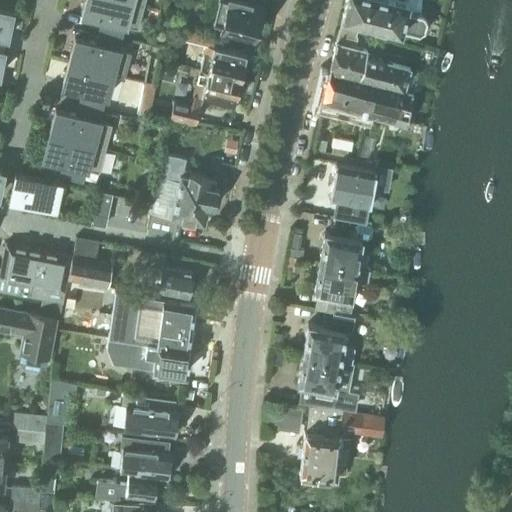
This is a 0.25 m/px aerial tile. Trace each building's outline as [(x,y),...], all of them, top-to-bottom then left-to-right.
[(144,4),(128,0),(84,0),(81,13),(102,19),(98,30),(121,36),(124,24),(137,28),(144,4)] [(220,0),(214,25),(255,36),(262,11),(254,9),(250,8),(251,3),(241,0),(220,0)] [(411,1),(407,0),(348,0),(345,16),(376,24),(375,30),(387,33),(388,27),(420,35),(426,31),(429,22),(425,17),(408,12),(411,1)] [(0,35),(7,36),(12,11),(0,8),(0,35)] [(361,30),(342,25),(331,70),(376,80),(407,89),(413,67),(368,55),(370,50),(357,46),(361,30)] [(121,36),(98,30),(95,42),(74,37),(68,61),(106,71),(113,73),(124,76),(131,52),(118,48),(121,36)] [(207,44),(200,68),(241,78),(242,75),(245,73),(246,68),(245,65),(248,53),(215,45),(217,36),(195,31),(192,40),(207,44)] [(106,71),(68,61),(61,85),(82,90),(79,102),(102,108),(105,96),(106,97),(113,73),(106,71)] [(170,116),(196,122),(203,95),(235,103),(238,91),(241,89),(242,84),(241,81),(241,78),(200,68),(192,102),(175,98),(170,116)] [(376,80),(331,70),(323,101),(368,113),(376,80)] [(415,91),(407,89),(376,80),(368,113),(407,123),(415,91)] [(102,108),(79,102),(76,114),(55,108),(48,133),(105,147),(111,123),(99,120),(102,108)] [(105,147),(48,133),(42,156),(63,162),(60,175),(82,181),(86,168),(98,172),(105,147)] [(374,169),(334,162),(328,197),(339,199),(336,217),(343,218),(350,219),(356,221),(360,203),(367,204),(374,169)] [(151,212),(147,234),(172,239),(176,218),(180,219),(194,222),(204,224),(209,206),(213,207),(214,203),(217,199),(218,195),(217,191),(218,187),(203,184),(205,176),(189,172),(188,176),(180,174),(170,216),(151,212)] [(60,182),(15,173),(9,198),(55,208),(60,182)] [(153,187),(143,184),(139,201),(150,204),(153,187)] [(112,193),(99,191),(92,222),(105,225),(112,193)] [(350,219),(336,217),(334,233),(323,232),(318,261),(356,267),(361,238),(368,240),(374,237),(375,228),(372,224),(356,221),(350,219)] [(69,278),(107,286),(111,263),(94,259),(98,239),(76,235),(72,255),(69,278)] [(0,270),(0,289),(30,295),(35,272),(23,269),(27,246),(5,242),(1,267),(0,270)] [(69,278),(72,255),(27,246),(23,269),(35,272),(30,295),(63,301),(67,278),(69,278)] [(318,261),(313,291),(328,294),(325,310),(350,314),(353,297),(351,297),(356,267),(318,261)] [(160,290),(189,296),(189,292),(197,294),(199,283),(192,282),(194,270),(165,264),(160,290)] [(69,293),(61,336),(154,353),(151,368),(184,373),(184,370),(187,369),(189,360),(186,359),(196,303),(116,288),(113,301),(69,293)] [(42,299),(40,311),(60,315),(62,303),(42,299)] [(55,316),(0,305),(0,326),(24,331),(18,359),(23,367),(38,369),(45,365),(47,355),(48,356),(55,316)] [(307,323),(302,353),(351,361),(353,347),(342,345),(345,331),(350,332),(353,315),(350,314),(325,310),(322,326),(307,323)] [(283,334),(274,332),(271,345),(280,347),(283,334)] [(284,353),(274,351),(272,365),(281,367),(284,353)] [(301,383),(297,401),(338,407),(342,389),(348,390),(352,363),(351,362),(351,361),(302,353),(297,383),(301,383)] [(50,376),(47,419),(66,422),(69,397),(67,396),(68,388),(76,389),(77,381),(50,376)] [(173,398),(123,391),(122,400),(128,401),(125,428),(172,434),(173,431),(175,428),(176,423),(174,420),(176,408),(172,408),(173,398)] [(14,409),(12,425),(16,426),(45,428),(46,412),(14,409)] [(342,410),(341,415),(308,411),(306,431),(303,430),(298,472),(300,472),(300,477),(303,481),(327,484),(332,481),(332,476),(335,477),(335,474),(344,475),(345,462),(353,463),(355,449),(347,448),(348,438),(347,438),(348,430),(381,435),(383,416),(342,410)] [(47,421),(45,442),(61,443),(63,423),(47,421)] [(45,428),(16,426),(15,438),(44,440),(45,428)] [(167,440),(122,434),(120,448),(121,448),(118,466),(134,468),(134,471),(156,474),(167,476),(167,473),(170,471),(171,465),(169,462),(170,450),(166,450),(167,440)] [(44,462),(41,490),(54,491),(57,463),(44,462)] [(100,480),(99,495),(118,497),(119,492),(153,497),(156,475),(156,474),(134,471),(128,471),(126,483),(100,480)] [(12,485),(11,495),(39,497),(40,487),(12,485)] [(41,491),(40,497),(39,506),(53,508),(54,492),(41,491)] [(39,497),(11,495),(10,507),(38,509),(39,497)] [(132,503),(116,501),(114,511),(139,511),(132,511),(132,503)]
